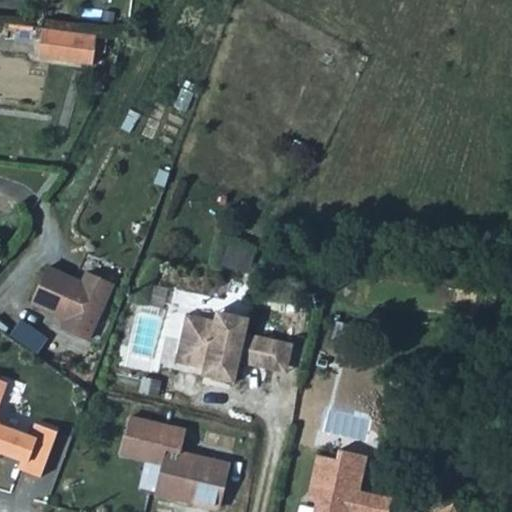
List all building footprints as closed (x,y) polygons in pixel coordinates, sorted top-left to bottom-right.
[(35,29),(31,59),(86,66),(90,36),(35,29)] [(76,276),(41,260),(25,295),(60,311),(55,322),(81,334),(107,277),(81,265),(76,276)] [(216,307),(214,317),(237,323),(236,328),(245,330),(248,315),(216,307)] [(270,367),(277,338),(245,330),(236,328),(237,323),(214,317),(186,310),(174,357),(202,364),(211,367),(210,374),(232,380),(238,359),(270,367)] [(42,333),(16,314),(5,328),(31,348),(42,333)] [(292,342),(277,338),(270,367),(284,371),(292,342)] [(200,372),(210,374),(211,367),(202,364),(200,372)] [(155,391),(159,377),(141,373),(137,387),(155,391)] [(178,429),(121,414),(112,451),(153,462),(146,492),(169,498),(169,495),(211,506),(222,463),(172,451),(178,429)] [(23,433),(15,455),(11,464),(33,473),(50,428),(28,419),(23,433)] [(0,449),(15,455),(23,433),(0,423),(0,449)] [(365,442),(337,436),(333,450),(362,456),(365,442)] [(311,502),(308,511),(350,511),(355,491),(362,456),(333,450),(331,460),(312,456),(304,491),(311,502)] [(366,511),(369,501),(371,495),(355,491),(350,511),(366,511)] [(369,501),(385,503),(386,499),(371,495),(369,501)] [(382,511),(385,503),(369,501),(366,511),(382,511)]
